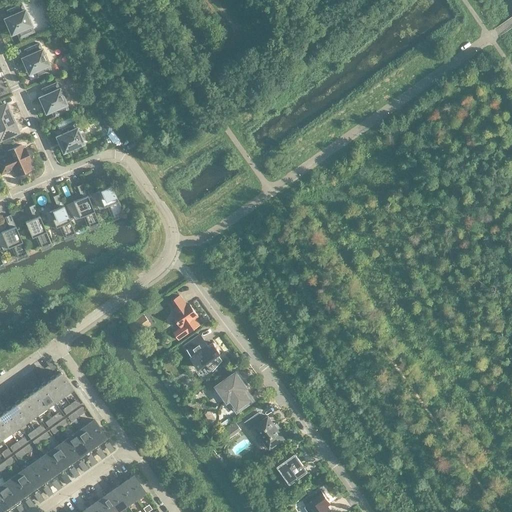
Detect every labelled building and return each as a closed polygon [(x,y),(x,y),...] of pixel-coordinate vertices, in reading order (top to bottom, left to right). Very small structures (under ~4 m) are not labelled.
[(24,9),(22,4),(7,10),(9,16),(9,17),(16,33),(17,33),(19,39),(34,32),(32,26),(25,9),(24,9)] [(42,49),(39,43),(24,49),(27,55),(26,56),(33,72),(34,72),(37,78),(52,71),(49,65),(50,65),(42,49)] [(59,88),(57,82),(42,89),(44,95),(43,95),(51,112),(51,111),(54,117),(69,111),(66,105),(67,104),(60,88),(59,88)] [(1,140),(4,146),(12,142),(9,137),(18,133),(6,104),(0,107),(0,140),(0,141),(1,140)] [(113,128),(104,114),(98,118),(107,132),(113,128)] [(77,127),(74,122),(59,128),(62,134),(61,135),(68,151),(84,144),(77,127)] [(32,156),(30,151),(28,150),(27,151),(26,151),(24,152),(21,145),(6,152),(7,156),(0,158),(0,172),(1,175),(13,169),(16,176),(20,174),(21,175),(23,176),(28,174),(28,172),(28,171),(32,169),(29,162),(31,161),(30,158),(31,158),(32,156)] [(124,215),(107,174),(103,175),(101,176),(106,189),(104,191),(103,189),(90,194),(100,209),(109,205),(114,217),(123,213),(124,215)] [(79,199),(73,201),(66,204),(76,219),(85,215),(90,227),(99,223),(100,225),(83,184),(77,186),(82,199),(80,201),(79,199)] [(76,235),(59,194),(53,196),(58,210),(56,211),(55,209),(49,211),(56,227),(61,225),(66,237),(75,233),(76,235)] [(52,246),(52,245),(35,204),(29,207),(34,220),(32,221),(31,219),(25,222),(32,238),(37,235),(42,247),(51,243),(52,246)] [(7,230),(1,232),(0,232),(0,243),(4,250),(13,246),(18,257),(27,253),(28,256),(11,214),(5,217),(10,230),(8,231),(7,230)] [(180,295),(170,303),(177,313),(173,315),(181,327),(174,332),(179,339),(200,324),(196,318),(198,316),(189,304),(186,306),(184,304),(185,303),(180,295)] [(150,324),(142,314),(127,325),(134,335),(150,324)] [(189,353),(205,341),(200,334),(183,345),(189,353)] [(208,346),(205,341),(189,353),(192,357),(191,358),(199,368),(204,364),(213,371),(222,361),(218,354),(220,353),(213,342),(208,346)] [(73,389),(61,372),(56,376),(55,374),(51,377),(63,395),(73,389)] [(218,388),(214,390),(213,394),(216,398),(220,398),(223,396),(227,402),(229,401),(237,412),(253,401),(245,389),(247,388),(236,372),(216,386),(218,388)] [(63,395),(51,377),(50,377),(51,379),(47,382),(46,381),(42,383),(55,401),(63,395)] [(55,401),(42,383),(41,383),(42,385),(38,388),(37,387),(33,390),(33,389),(46,408),(55,401)] [(46,408),(33,389),(32,390),(34,391),(29,394),(28,393),(24,396),(24,395),(24,396),(37,414),(46,408)] [(37,414),(24,396),(25,398),(20,401),(19,399),(16,402),(15,402),(28,420),(37,414)] [(76,400),(70,404),(73,409),(80,404),(79,405),(76,400)] [(28,420),(15,402),(16,404),(11,407),(10,406),(7,408),(6,408),(19,426),(28,420)] [(73,409),(70,404),(64,408),(67,413),(66,414),(73,409)] [(82,407),(75,412),(78,416),(84,412),(81,408),(82,407)] [(19,426),(6,408),(7,410),(3,413),(2,412),(0,412),(0,417),(10,433),(19,426)] [(78,416),(75,412),(68,417),(69,416),(72,420),(78,416)] [(270,448),(284,438),(269,416),(264,419),(259,412),(244,423),(249,430),(254,426),(270,448)] [(58,413),(52,417),(56,421),(63,416),(61,417),(58,413)] [(10,433),(0,417),(0,436),(2,439),(10,433)] [(56,421),(52,417),(46,421),(50,425),(48,426),(56,421)] [(65,419),(64,419),(57,424),(61,429),(66,425),(63,420),(65,419)] [(106,436),(94,420),(85,426),(98,444),(102,441),(101,440),(106,436)] [(229,427),(234,434),(241,429),(236,422),(229,427)] [(61,429),(57,424),(50,429),(52,428),(55,433),(61,429)] [(40,425),(35,429),(38,434),(45,429),(44,430),(40,425)] [(98,444),(85,426),(76,432),(89,451),(89,450),(93,448),(92,446),(96,443),(98,445),(98,444)] [(38,434),(35,429),(29,433),(32,438),(31,439),(38,434)] [(47,432),(47,431),(40,436),(43,441),(49,437),(46,432),(47,432)] [(89,451),(76,432),(67,439),(80,457),(81,457),(80,456),(84,454),(83,452),(88,449),(89,451)] [(43,441),(40,436),(33,441),(33,442),(34,441),(37,445),(43,441)] [(23,437),(17,442),(20,446),(27,441),(26,442),(23,437)] [(80,457),(67,439),(59,445),(72,463),(75,460),(74,459),(79,456),(80,457)] [(20,446),(17,442),(11,446),(14,450),(13,451),(20,446)] [(29,444),(22,449),(25,454),(31,449),(28,445),(29,444)] [(72,463),(59,445),(50,451),(63,469),(66,466),(65,465),(70,462),(71,463),(72,463)] [(4,457),(11,452),(8,448),(2,452),(5,456),(4,457)] [(288,459),(284,453),(276,458),(280,464),(277,466),(290,484),(305,473),(309,479),(310,479),(306,473),(308,472),(308,471),(307,470),(308,469),(306,466),(305,467),(304,466),(291,448),(295,454),(288,459)] [(25,454),(22,449),(15,454),(16,453),(19,458),(25,454)] [(63,469),(50,451),(41,457),(54,476),(54,475),(58,472),(57,471),(61,468),(62,470),(63,469)] [(11,457),(4,462),(7,466),(13,462),(10,458),(11,457)] [(54,476),(41,457),(32,463),(45,482),(45,481),(49,479),(48,477),(52,474),(53,476),(54,476)] [(45,482),(32,463),(23,470),(36,488),(36,487),(40,485),(39,484),(43,480),(45,482)] [(36,488),(23,470),(14,476),(27,494),(31,491),(30,490),(34,487),(36,488)] [(145,491),(134,475),(125,482),(136,498),(145,491)] [(27,494),(14,476),(5,482),(18,501),(19,500),(18,500),(22,497),(21,496),(26,493),(27,495),(27,494)] [(18,501),(5,482),(0,486),(0,493),(9,507),(10,507),(9,506),(13,504),(12,502),(17,499),(18,501)] [(136,498),(125,482),(116,488),(127,504),(136,498)] [(127,504),(116,488),(107,494),(118,510),(127,504)] [(331,511),(325,503),(329,501),(321,491),(305,502),(307,505),(306,506),(305,508),(308,511),(310,511),(311,511),(331,511)] [(9,507),(0,493),(0,511),(1,511),(4,510),(3,509),(8,505),(9,507)] [(115,511),(118,510),(107,494),(98,501),(106,511),(115,511)] [(284,495),(279,499),(283,504),(288,500),(284,495)] [(106,511),(98,501),(89,507),(92,511),(106,511)]
